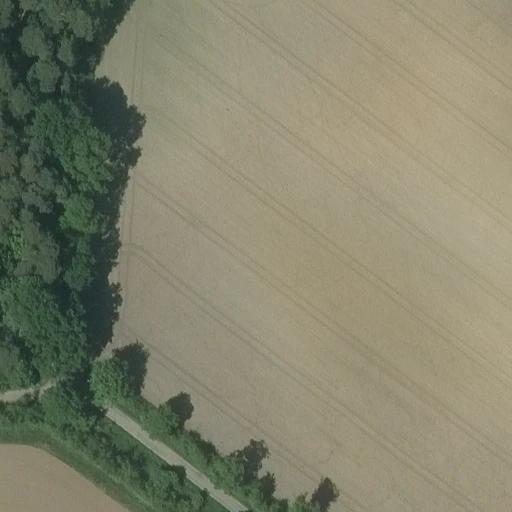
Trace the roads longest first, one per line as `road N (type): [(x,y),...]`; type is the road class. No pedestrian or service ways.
road 1 (unclassified): [(96,402),(238,511)]
road 2 (unclassified): [(0,327),(96,402)]
